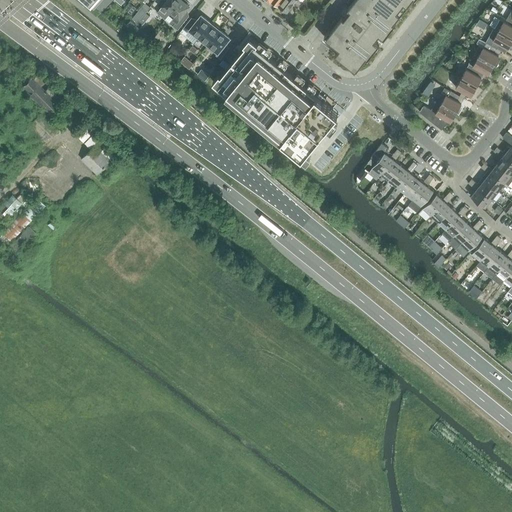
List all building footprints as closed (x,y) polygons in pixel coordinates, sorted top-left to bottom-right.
[(166,0),(161,6),(170,13),(180,0),(166,0)] [(182,0),(180,0),(170,13),(178,20),(189,6),(182,0)] [(284,0),(278,8),(286,15),(298,0),(284,0)] [(411,0),(355,0),(321,43),(356,70),(411,0)] [(137,23),(150,7),(145,3),(143,6),(132,19),(137,23)] [(155,11),(150,7),(137,23),(140,26),(148,16),(150,17),(155,11)] [(199,37),(211,23),(201,15),(195,23),(191,19),(182,29),(188,33),(190,30),(199,37)] [(126,25),(134,33),(133,33),(134,34),(139,28),(137,25),(131,20),(125,25),(126,26),(126,25)] [(511,38),(511,25),(511,26),(504,21),(498,30),(511,38)] [(209,45),(220,30),(220,29),(216,25),(215,26),(211,23),(199,37),(209,45)] [(216,55),(220,59),(228,49),(224,46),(230,38),(220,30),(209,45),(218,52),(216,55)] [(511,38),(498,30),(490,45),(501,51),(505,53),(508,48),(508,49),(510,45),(511,46),(511,38)] [(219,73),(213,81),(227,93),(228,91),(283,136),(282,137),(281,138),(283,140),(293,147),(297,151),(302,155),(303,156),(303,155),(308,159),(312,153),(308,150),(321,133),(326,127),(338,113),(338,112),(333,108),(324,101),(328,96),(325,99),(323,97),(325,94),(321,91),(260,40),(258,43),(250,37),(243,45),(245,46),(221,75),(219,73)] [(480,45),(474,54),(496,67),(500,61),(497,59),(501,51),(490,45),(486,42),(483,47),(480,45)] [(474,54),(468,66),(483,75),(485,72),(488,74),(493,65),(496,67),(474,54)] [(468,66),(461,78),(477,87),(483,75),(468,66)] [(9,73),(1,81),(6,86),(14,78),(9,73)] [(32,78),(22,87),(36,101),(42,107),(49,113),(58,104),(51,97),(54,94),(52,93),(48,89),(45,92),(40,87),(44,83),(38,77),(34,81),(32,78)] [(456,87),(462,91),(467,94),(471,96),(477,87),(461,78),(456,87)] [(445,88),(437,102),(456,113),(462,103),(461,103),(448,96),(451,91),(445,88)] [(451,91),(448,96),(461,103),(464,98),(460,96),(451,91)] [(456,113),(437,102),(432,110),(424,105),(420,112),(442,130),(449,121),(451,122),(456,113)] [(24,130),(41,147),(58,131),(40,114),(24,130)] [(502,137),(511,144),(511,142),(511,136),(506,132),(502,137)] [(81,159),(97,175),(110,162),(94,146),(81,159)] [(508,146),(503,152),(505,153),(503,155),(511,162),(511,148),(510,147),(508,146)] [(0,179),(5,184),(19,169),(1,152),(0,153),(0,179)] [(385,152),(372,168),(380,175),(393,159),(391,157),(385,152)] [(497,163),(511,175),(511,173),(511,162),(503,155),(502,158),(497,163)] [(401,165),(395,160),(393,159),(380,175),(388,181),(401,165)] [(492,169),(491,171),(505,183),(511,175),(497,163),(492,169)] [(401,165),(388,181),(396,187),(409,171),(407,170),(401,165)] [(492,169),(488,166),(485,170),(487,172),(482,178),(498,190),(505,183),(491,171),(492,169)] [(396,187),(404,194),(417,178),(411,173),(409,171),(396,187)] [(417,178),(404,194),(412,200),(425,184),(423,182),(417,178)] [(478,184),(480,185),(478,187),(492,198),(498,190),(482,178),(478,184)] [(412,200),(409,205),(417,211),(434,191),(427,186),(425,184),(412,200)] [(471,196),(485,207),(492,198),(478,187),(471,196)] [(445,201),(443,199),(437,194),(423,209),(431,216),(445,201)] [(13,195),(0,208),(0,216),(4,219),(16,206),(18,208),(22,203),(13,195)] [(431,216),(438,223),(452,208),(447,203),(445,201),(431,216)] [(452,208),(438,223),(446,230),(460,215),(458,213),(452,208)] [(446,230),(453,237),(467,222),(462,217),(460,215),(446,230)] [(52,219),(47,224),(54,230),(59,225),(52,219)] [(467,222),(453,237),(449,241),(456,248),(460,244),(474,229),(473,227),(467,222)] [(28,226),(8,246),(15,252),(34,233),(28,226)] [(474,229),(460,244),(456,248),(464,256),(482,236),(476,231),(474,229)] [(472,254),(480,261),(493,245),(491,243),(484,238),(472,254)] [(493,245),(480,261),(476,266),(484,272),(501,251),(495,247),(493,245)] [(501,251),(484,272),(492,278),(496,274),(509,258),(507,256),(501,251)] [(496,274),(504,280),(511,269),(511,260),(511,259),(509,258),(496,274)]
